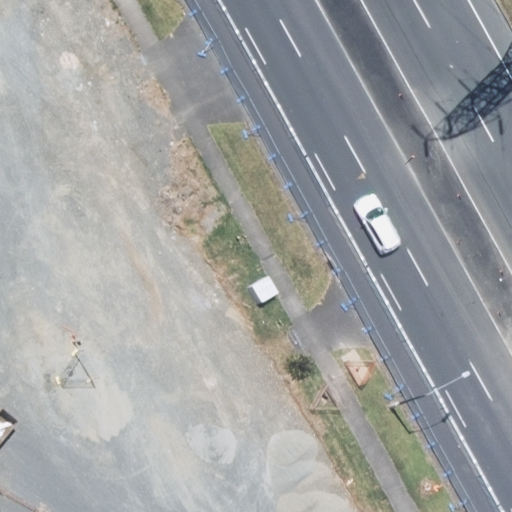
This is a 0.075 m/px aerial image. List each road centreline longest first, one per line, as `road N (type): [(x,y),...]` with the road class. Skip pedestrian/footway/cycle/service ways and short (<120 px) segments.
road 1 (primary): [(400,511),(77,0)]
road 2 (primary): [(414,0),(511,177)]
